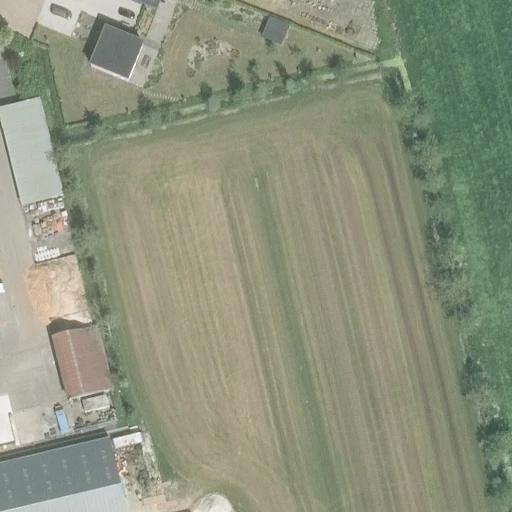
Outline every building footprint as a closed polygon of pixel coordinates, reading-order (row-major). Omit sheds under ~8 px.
[(270,17),(262,36),(282,45),(291,25),(270,17)] [(143,46),(105,32),(90,69),(127,83),(143,46)] [(64,198),(42,98),(0,107),(0,115),(21,207),(64,198)] [(114,391),(99,326),(52,337),(66,401),(114,391)] [(123,511),(111,444),(0,463),(0,511),(123,511)]
